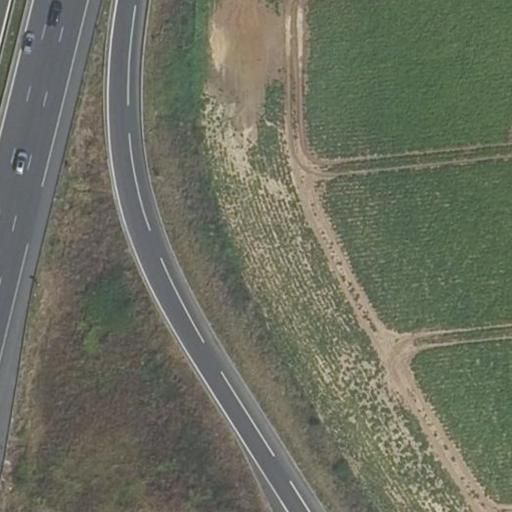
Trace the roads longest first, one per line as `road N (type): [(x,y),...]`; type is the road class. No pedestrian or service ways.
road 1 (motorway): [(304,511),(166,294),(141,240),(123,174),(118,99),(127,0)]
road 2 (motorway): [(0,254),(62,0)]
